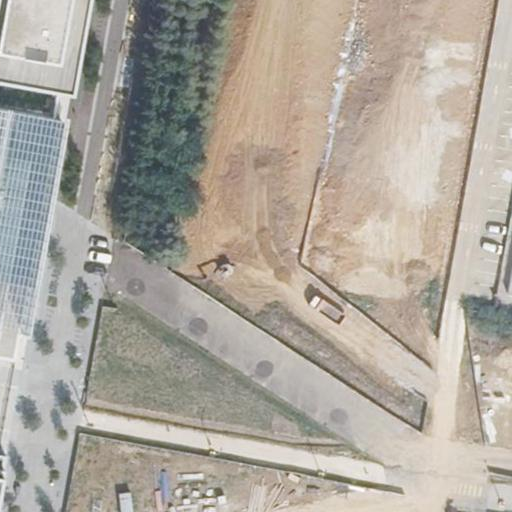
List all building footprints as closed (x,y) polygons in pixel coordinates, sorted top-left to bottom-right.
[(87,0),(0,0),(0,112),(52,121),(55,107),(68,110),(87,0)] [(0,371),(16,374),(29,300),(59,134),(50,133),(52,121),(0,112),(0,371)] [(297,279),(294,310),(356,317),(359,286),(297,279)] [(392,323),(397,295),(371,291),(366,319),(392,323)] [(415,334),(452,341),(458,311),(421,303),(415,334)] [(231,425),(242,362),(111,340),(100,402),(231,425)] [(242,368),(237,393),(250,396),(255,370),(242,368)] [(216,504),(227,442),(99,419),(88,481),(216,504)]
